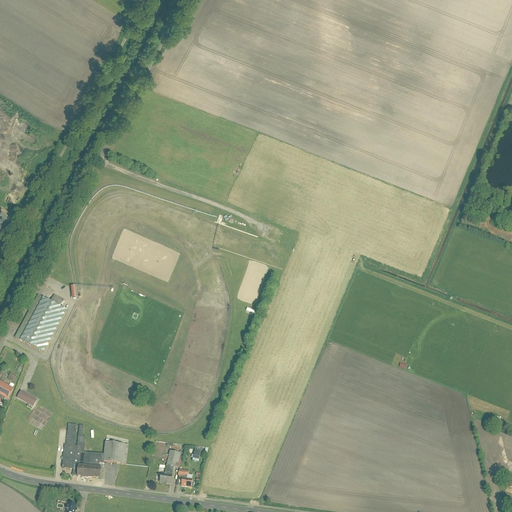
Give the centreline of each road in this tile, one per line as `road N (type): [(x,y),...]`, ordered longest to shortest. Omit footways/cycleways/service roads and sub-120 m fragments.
road 1 (unclassified): [(0,348),(174,0)]
road 2 (unclassified): [(0,269),(137,0)]
road 3 (track): [(246,215),(94,159)]
